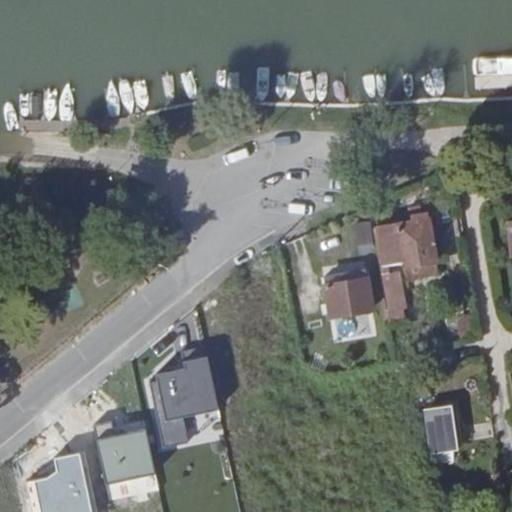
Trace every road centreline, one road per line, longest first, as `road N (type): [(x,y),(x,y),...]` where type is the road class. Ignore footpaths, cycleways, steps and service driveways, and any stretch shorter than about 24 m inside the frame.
road 1 (unclassified): [(280,159),(179,280),(0,428)]
road 2 (track): [(0,220),(173,200),(280,159)]
